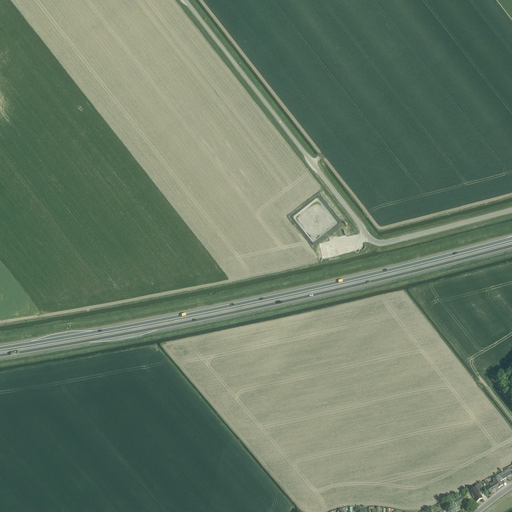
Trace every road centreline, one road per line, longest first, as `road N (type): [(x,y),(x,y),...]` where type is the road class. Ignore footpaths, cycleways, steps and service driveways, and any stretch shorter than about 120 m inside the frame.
road 1 (trunk): [(0,355),(185,322),(511,245)]
road 2 (trunk): [(511,239),(0,347)]
road 3 (unclassified): [(389,241),(369,238),(184,0)]
road 4 (unclassified): [(389,241),(511,210)]
